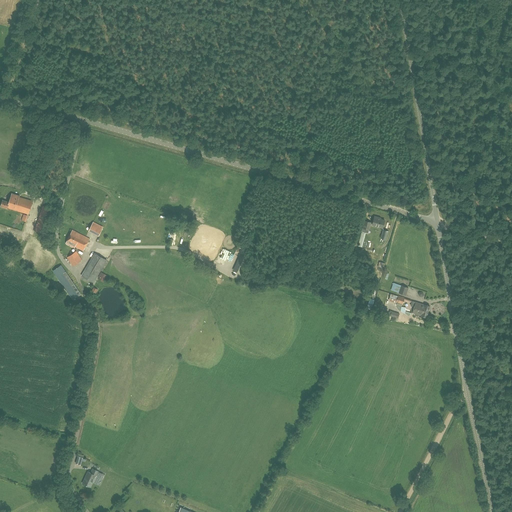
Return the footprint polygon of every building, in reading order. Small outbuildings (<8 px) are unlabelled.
[(9,202),(3,200),(1,206),(7,208),(8,207),(28,214),(33,201),(20,197),(20,196),(12,193),(9,202)] [(45,234),(53,209),(43,206),(35,231),(45,234)] [(372,225),(383,228),(385,220),(377,218),(378,217),(375,216),(372,225)] [(363,228),(366,229),(369,230),(371,222),(365,220),(363,228)] [(89,231),(99,236),(103,228),(93,223),(89,231)] [(386,240),(389,231),(383,229),(381,238),(386,240)] [(83,250),(89,239),(72,230),(66,243),(75,247),(75,246),(83,250)] [(76,251),(67,257),(73,266),(82,260),(76,251)] [(95,253),(82,275),(94,282),(107,260),(95,253)] [(382,274),(383,271),(385,263),(379,262),(379,264),(377,270),(374,282),(378,283),(381,273),(382,274)] [(242,263),(238,272),(244,274),(247,265),(242,263)] [(73,299),(81,294),(61,265),(53,271),(73,299)] [(104,280),(107,275),(101,272),(98,277),(104,280)] [(401,286),(399,293),(406,295),(408,288),(401,286)] [(396,302),(398,296),(391,294),(389,301),(396,303),(396,302)] [(404,298),(398,296),(396,302),(397,303),(402,304),(403,304),(404,298)] [(419,315),(421,315),(423,308),(417,307),(419,303),(416,302),(415,302),(412,301),(411,305),(414,306),(412,313),(415,314),(415,315),(418,316),(419,316),(419,315)] [(374,303),(371,311),(383,314),(385,306),(374,303)] [(419,303),(417,307),(423,308),(421,315),(421,316),(426,317),(430,306),(419,303)] [(88,471),(83,483),(90,487),(95,476),(96,477),(99,471),(93,468),(91,473),(88,471)]
